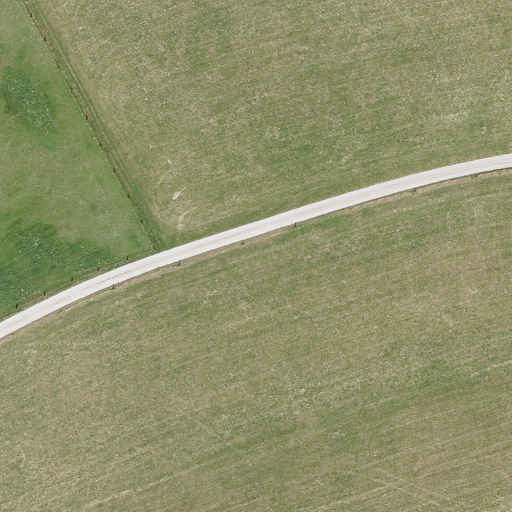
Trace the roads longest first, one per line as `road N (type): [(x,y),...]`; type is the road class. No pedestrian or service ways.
road 1 (unclassified): [(0,331),(165,258),(392,187),(511,160)]
road 2 (track): [(165,258),(27,0)]
